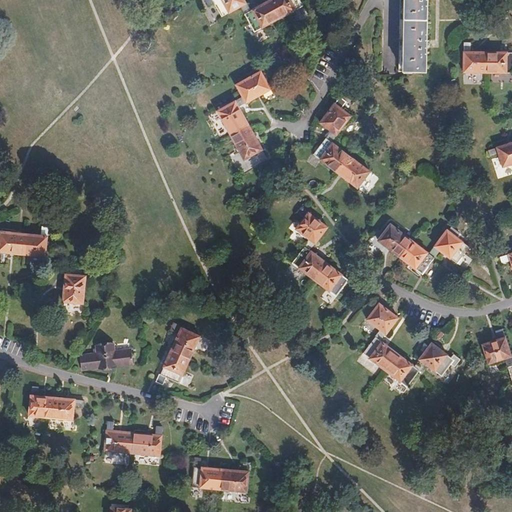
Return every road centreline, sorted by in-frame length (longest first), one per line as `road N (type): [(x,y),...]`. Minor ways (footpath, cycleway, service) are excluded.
road 1 (residential): [(220,396),(202,405),(164,398),(0,349)]
road 2 (residential): [(269,123),(300,134),(376,0)]
road 3 (residential): [(382,283),(440,310),(471,313),(511,301)]
